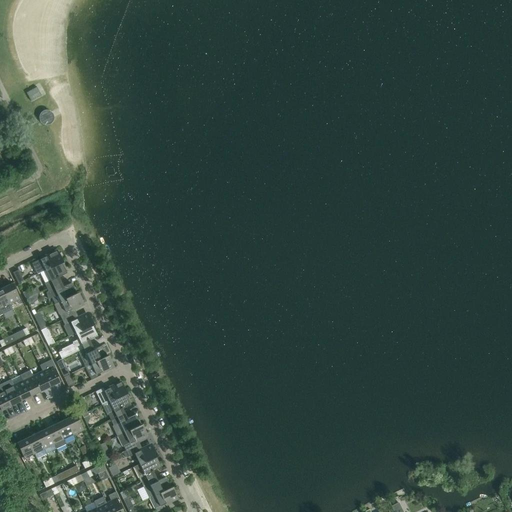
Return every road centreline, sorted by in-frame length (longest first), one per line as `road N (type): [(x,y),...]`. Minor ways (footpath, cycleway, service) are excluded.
road 1 (residential): [(128,367),(68,241),(0,267)]
road 2 (residential): [(195,507),(128,367)]
road 3 (residential): [(0,430),(128,367)]
